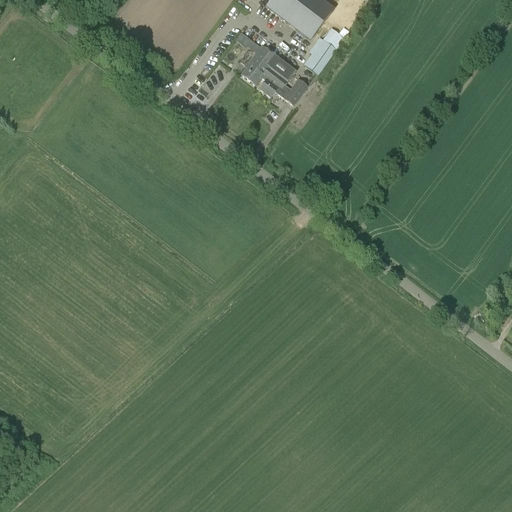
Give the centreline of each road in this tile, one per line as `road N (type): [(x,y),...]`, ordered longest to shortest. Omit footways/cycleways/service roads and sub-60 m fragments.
road 1 (tertiary): [(511,371),(25,0)]
road 2 (unknown): [(161,105),(225,31),(261,34),(287,55)]
